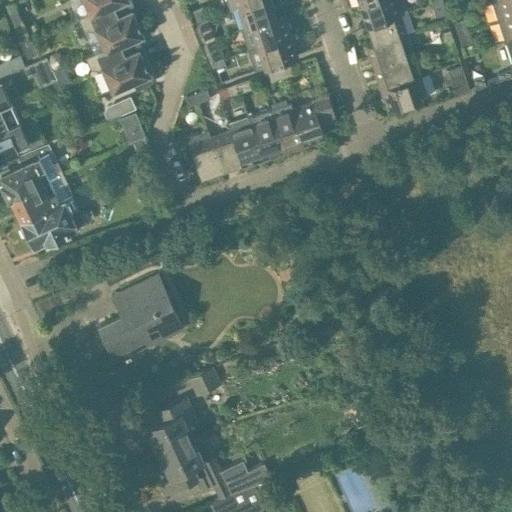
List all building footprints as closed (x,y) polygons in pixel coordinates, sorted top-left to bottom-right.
[(86,0),(91,10),(91,12),(112,3),(118,0),(86,0)] [(227,0),(230,8),(237,6),(254,0),(227,0)] [(277,15),(272,0),(254,0),(237,6),(244,27),(251,25),(251,24),(277,15)] [(366,0),(360,2),(366,23),(400,11),(407,9),(404,0),(366,0)] [(498,19),(511,13),(511,0),(491,0),(497,18),(498,19)] [(443,1),(433,4),(436,15),(446,13),(443,1)] [(97,28),(105,46),(106,48),(119,42),(142,32),(141,29),(143,28),(137,14),(135,15),(132,8),(117,14),(112,3),(91,12),(91,10),(78,15),(84,27),(97,28)] [(193,8),(197,19),(207,16),(202,5),(193,8)] [(373,43),(407,32),(400,11),(366,23),(373,43)] [(251,24),(251,25),(257,45),(291,33),(284,12),(277,15),(251,24)] [(511,13),(498,19),(504,39),(511,36),(511,13)] [(207,16),(197,19),(201,30),(211,26),(207,16)] [(455,22),(458,33),(468,30),(464,19),(455,22)] [(25,26),(18,29),(22,40),(30,37),(25,26)] [(440,31),(444,42),(454,39),(450,28),(440,31)] [(472,41),(468,30),(458,33),(462,44),(472,41)] [(373,66),(414,52),(407,32),(373,43),(366,45),(373,66)] [(264,66),(298,54),(291,33),(257,45),(264,66)] [(30,37),(22,40),(28,55),(38,51),(31,36),(30,37)] [(454,39),(444,42),(448,53),(457,50),(454,39)] [(124,54),(119,42),(106,48),(105,46),(86,53),(91,66),(105,67),(112,87),(133,78),(137,87),(149,82),(152,74),(151,71),(144,53),(142,54),(139,47),(124,54)] [(210,49),(213,60),(223,56),(219,45),(210,49)] [(373,66),(380,87),(421,73),(414,52),(373,66)] [(0,74),(24,64),(19,53),(0,62),(0,74)] [(40,85),(56,77),(46,55),(24,65),(28,75),(34,73),(40,85)] [(223,56),(213,60),(217,71),(227,67),(223,56)] [(470,90),(462,63),(448,68),(457,94),(470,90)] [(290,64),(279,67),(282,77),(293,73),(290,64)] [(64,65),(54,69),(61,83),(70,79),(64,65)] [(511,73),(511,65),(499,70),(501,77),(511,73)] [(271,81),(282,77),(279,67),(268,71),(271,81)] [(428,94),(421,73),(380,87),(387,108),(428,94)] [(477,87),(486,84),(483,73),(473,76),(477,87)] [(249,77),(238,81),(241,91),(252,87),(249,77)] [(0,103),(10,99),(1,78),(0,78),(0,103)] [(46,83),(53,90),(60,87),(56,78),(46,83)] [(230,94),(241,91),(238,81),(227,85),(230,94)] [(207,87),(196,91),(199,101),(210,97),(207,87)] [(196,91),(185,95),(188,104),(199,101),(196,91)] [(120,98),(124,110),(135,106),(130,94),(120,98)] [(0,103),(0,128),(9,125),(20,120),(10,99),(0,103)] [(304,141),(290,100),(270,107),(283,148),(304,141)] [(291,100),(290,100),(304,141),(325,134),(313,100),(293,107),(291,100)] [(263,155),(283,148),(270,107),(249,114),(263,155)] [(231,128),(242,161),(263,155),(249,114),(229,121),(231,128)] [(20,120),(9,125),(0,128),(0,152),(17,145),(20,153),(38,145),(43,143),(39,136),(29,140),(20,120)] [(145,134),(142,126),(125,133),(128,140),(145,134)] [(201,175),(222,168),(210,135),(208,128),(187,135),(201,175)] [(222,168),(242,161),(231,128),(210,135),(222,168)] [(148,148),(143,136),(133,140),(138,153),(148,148)] [(403,138),(391,141),(395,151),(406,147),(403,138)] [(17,154),(22,163),(0,173),(4,180),(1,182),(8,197),(44,180),(61,172),(46,142),(43,143),(38,145),(20,153),(17,154)] [(44,180),(8,197),(18,219),(20,218),(59,200),(64,198),(71,194),(61,172),(44,180)] [(64,198),(59,200),(20,218),(33,246),(46,240),(47,242),(68,232),(68,230),(77,226),(91,219),(87,211),(80,215),(77,208),(70,211),(64,198)] [(164,258),(167,268),(181,264),(178,254),(164,258)] [(155,272),(132,283),(121,288),(130,308),(99,323),(115,356),(179,326),(155,272)] [(210,369),(187,378),(194,395),(217,386),(210,369)] [(147,425),(159,449),(186,437),(180,424),(190,419),(180,397),(153,410),(158,420),(147,425)] [(198,462),(186,437),(159,449),(165,463),(155,468),(165,489),(194,475),(189,466),(198,462)] [(266,478),(256,482),(261,494),(271,489),(266,478)] [(253,511),(265,506),(254,483),(208,499),(214,511),(253,511)]
